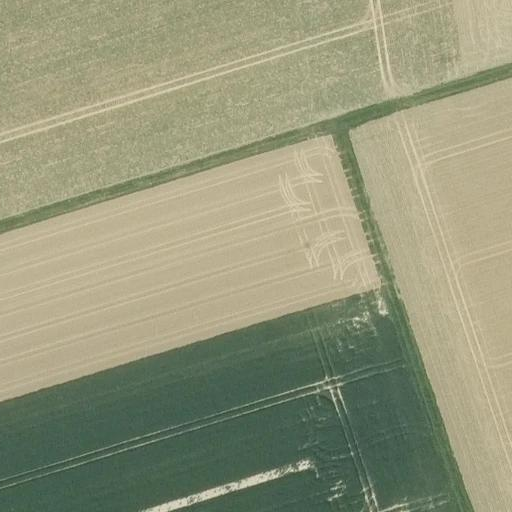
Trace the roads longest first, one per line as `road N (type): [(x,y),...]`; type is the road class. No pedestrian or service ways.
road 1 (track): [(0,241),(511,82)]
road 2 (track): [(349,131),(472,511)]
